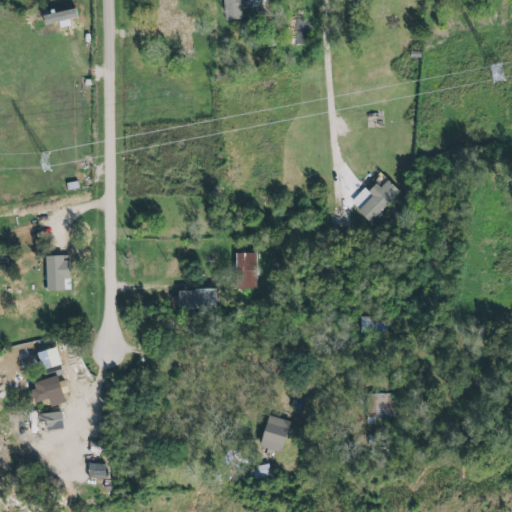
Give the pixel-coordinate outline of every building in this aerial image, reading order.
[(158,0),(160,33),(178,32),(175,0),(158,0)] [(221,0),(223,20),(239,20),(238,0),(221,0)] [(369,223),(398,192),(385,181),(378,188),(372,181),(350,204),(369,223)] [(71,289),(48,289),(46,255),(56,253),(65,255),(65,259),(70,259),(71,278),(70,278),(71,289)] [(233,289),(253,290),(253,254),(233,253),(233,289)] [(175,290),(175,309),(211,309),(211,290),(175,290)] [(383,318),(358,319),(358,334),(383,333),(383,318)] [(61,376),(58,364),(40,370),(43,380),(28,385),(33,402),(60,394),(55,377),(61,376)] [(36,423),(44,423),(45,431),(61,429),(59,412),(35,414),(36,423)] [(278,454),(286,422),(264,416),(256,448),(278,454)] [(88,480),(103,480),(103,465),(89,465),(88,480)]
